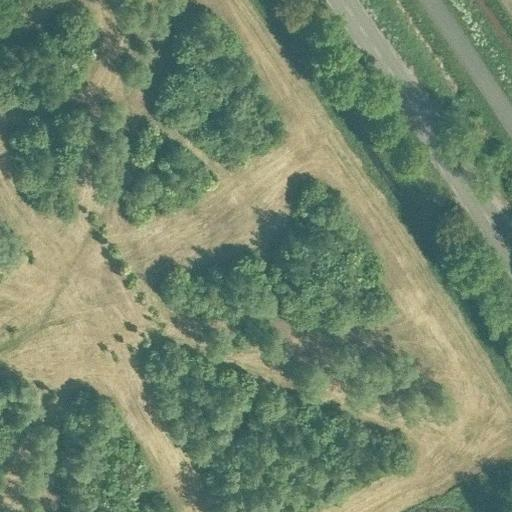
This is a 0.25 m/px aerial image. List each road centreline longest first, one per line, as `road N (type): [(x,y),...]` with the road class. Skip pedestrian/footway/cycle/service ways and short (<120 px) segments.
road 1 (secondary): [(511,254),(336,0)]
road 2 (unclassified): [(511,123),(428,0)]
